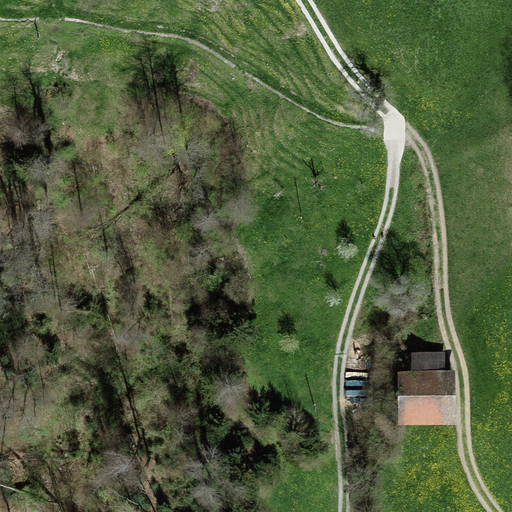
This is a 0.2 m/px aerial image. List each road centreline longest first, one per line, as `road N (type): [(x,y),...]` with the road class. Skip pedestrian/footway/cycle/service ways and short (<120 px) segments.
road 1 (track): [(307,0),(425,160),(437,321),(474,399),(481,474),(505,511)]
road 2 (track): [(335,511),(330,419),(405,135)]
